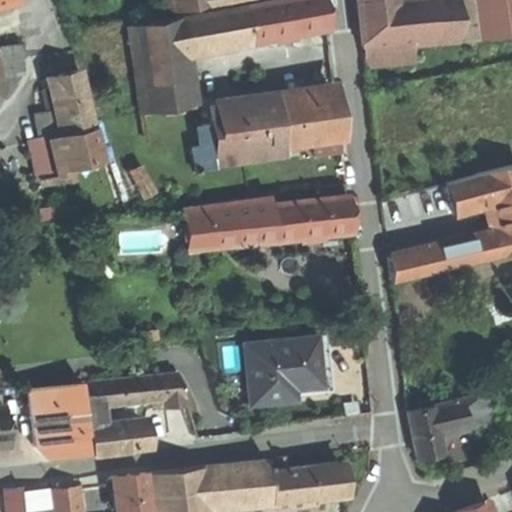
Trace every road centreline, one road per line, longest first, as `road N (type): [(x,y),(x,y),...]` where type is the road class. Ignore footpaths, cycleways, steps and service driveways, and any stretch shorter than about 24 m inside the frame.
road 1 (residential): [(386,428),(337,0)]
road 2 (residential): [(386,428),(0,472)]
road 3 (residential): [(511,471),(393,505)]
